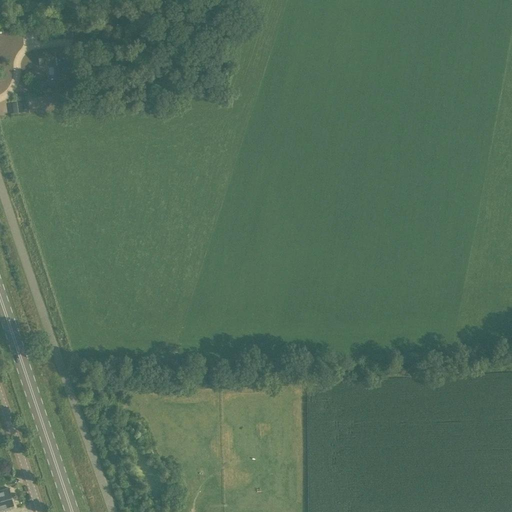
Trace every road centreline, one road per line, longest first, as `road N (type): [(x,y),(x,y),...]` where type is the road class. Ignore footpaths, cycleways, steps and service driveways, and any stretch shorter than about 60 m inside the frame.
road 1 (unclassified): [(113,511),(0,187)]
road 2 (primary): [(71,511),(0,300)]
